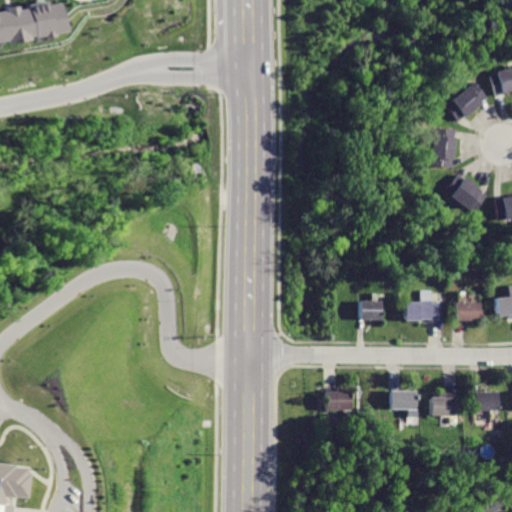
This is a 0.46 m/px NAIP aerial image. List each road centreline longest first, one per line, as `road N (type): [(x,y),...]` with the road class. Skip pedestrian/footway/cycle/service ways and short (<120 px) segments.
road 1 (secondary): [(248,54),(246,511)]
road 2 (residential): [(249,353),(511,356)]
road 3 (residential): [(133,71),(0,104)]
